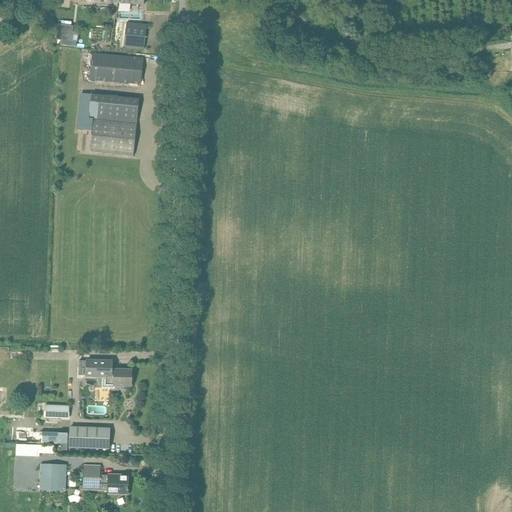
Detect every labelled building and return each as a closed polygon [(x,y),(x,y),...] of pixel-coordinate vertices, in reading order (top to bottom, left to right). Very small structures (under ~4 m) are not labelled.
[(126,23),(123,47),(143,50),(146,26),(126,23)] [(58,25),(56,40),(61,41),(61,46),(76,47),(76,42),(71,42),(73,27),(58,25)] [(143,59),(133,58),(92,54),(90,79),(141,84),(143,59)] [(81,94),(77,129),(92,130),(93,119),(89,119),(89,118),(90,104),(91,95),(81,94)] [(93,119),(137,123),(139,99),(91,95),(90,104),(89,118),(89,119),(93,119)] [(137,123),(93,119),(92,130),(90,152),(133,156),(137,123)] [(86,361),(86,376),(86,377),(95,377),(95,376),(94,376),(94,374),(98,374),(98,377),(99,377),(105,377),(102,380),(102,388),(114,389),(114,388),(114,386),(118,386),(121,386),(131,386),(132,386),(132,379),(132,371),(125,370),(125,369),(121,369),(120,369),(120,370),(112,370),(112,362),(112,361),(86,361)] [(56,427),(57,418),(67,419),(68,407),(45,406),(45,419),(42,419),(41,426),(56,427)] [(69,448),(99,449),(109,449),(110,429),(70,428),(69,448)] [(67,434),(42,433),(41,444),(57,444),(57,450),(67,451),(67,434)] [(38,446),(17,445),(16,456),(37,457),(38,446)] [(83,466),(82,490),(83,490),(99,491),(107,491),(107,493),(107,494),(119,494),(119,492),(128,492),(129,476),(128,476),(101,475),(101,466),(100,466),(84,465),(83,465),(83,466)] [(65,467),(41,466),(40,490),(64,492),(65,467)]
